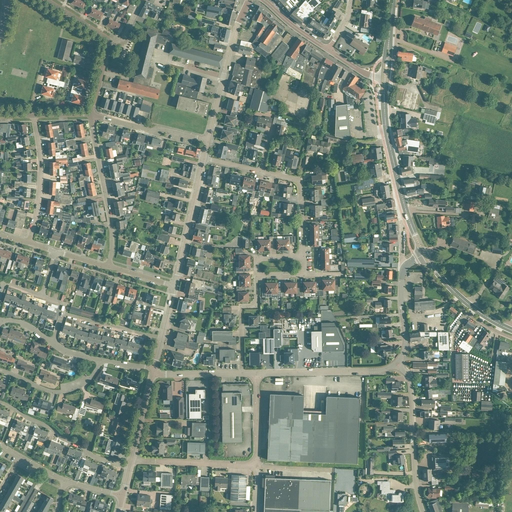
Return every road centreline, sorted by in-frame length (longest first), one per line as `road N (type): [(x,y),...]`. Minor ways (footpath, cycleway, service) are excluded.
road 1 (residential): [(108,266),(112,242),(91,114)]
road 2 (unclassified): [(422,511),(410,384),(396,364)]
road 3 (unclassified): [(207,140),(248,0)]
road 4 (residential): [(129,467),(94,456),(0,401)]
road 5 (unclassified): [(257,372),(396,364)]
road 6 (unclassified): [(174,286),(203,158)]
road 7 (residential): [(29,243),(40,173),(32,115)]
road 8 (residential): [(257,466),(131,458)]
road 9 (secondary): [(511,330),(464,301),(423,251)]
road 10 (residential): [(207,140),(91,114)]
road 11 (residential): [(0,369),(62,391),(83,384),(100,359)]
